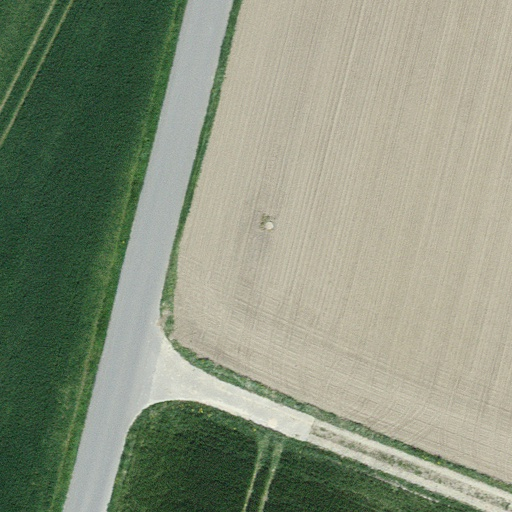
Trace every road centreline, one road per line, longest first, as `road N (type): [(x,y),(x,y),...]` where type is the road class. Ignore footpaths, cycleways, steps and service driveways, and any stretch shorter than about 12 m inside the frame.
road 1 (unclassified): [(75,511),(128,369),(230,0)]
road 2 (track): [(504,511),(128,369)]
